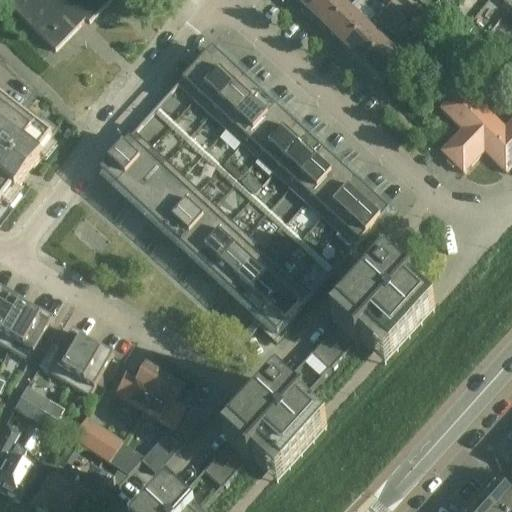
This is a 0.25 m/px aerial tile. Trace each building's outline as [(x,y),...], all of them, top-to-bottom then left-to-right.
[(5,0),(3,3),(55,54),(86,22),(89,26),(114,0),(5,0)] [(293,0),(309,15),(323,0),(293,0)] [(326,32),(349,9),(339,0),(323,0),(309,15),(326,32)] [(509,10),(511,5),(511,0),(506,0),(503,5),(509,10)] [(344,50),(367,26),(349,9),(326,32),(344,50)] [(393,36),(405,24),(398,17),(385,29),(393,36)] [(405,24),(393,36),(400,43),(412,31),(411,30),(405,24)] [(367,26),(344,50),(362,67),(385,44),(367,26)] [(492,39),(483,51),(500,65),(510,53),(492,39)] [(381,85),(403,62),(385,44),(362,67),(381,85)] [(104,181),(273,335),(277,339),(298,316),(368,239),(369,239),(389,216),(216,58),(212,55),(203,64),(182,87),(183,87),(130,145),(130,144),(109,167),(100,177),(104,180),(104,181)] [(440,112),(462,134),(441,155),(463,177),(484,155),(506,176),(511,169),(511,124),(505,131),(462,90),(440,112)] [(33,171),(41,161),(42,159),(39,157),(49,144),(52,141),(52,140),(57,133),(43,122),(37,129),(0,100),(0,207),(2,205),(12,192),(15,194),(16,192),(24,183),(33,171)] [(385,268),(332,327),(336,331),(312,358),(330,374),(354,347),(356,349),(355,350),(357,352),(361,347),(376,361),(385,369),(436,314),(426,305),(412,292),(413,291),(411,289),(410,290),(385,268)] [(0,321),(13,300),(1,292),(0,294),(0,321)] [(0,348),(8,353),(14,343),(31,315),(23,310),(25,307),(13,300),(0,321),(0,348)] [(31,315),(14,343),(8,353),(29,365),(53,323),(40,316),(38,319),(31,315)] [(39,371),(69,389),(92,350),(84,346),(86,342),(73,335),(62,354),(52,349),(39,371)] [(92,350),(69,389),(89,401),(114,359),(101,351),(99,355),(92,350)] [(312,358),(282,390),(300,407),(330,374),(312,358)] [(129,378),(116,399),(146,417),(165,384),(146,372),(139,384),(129,378)] [(188,413),(182,409),(178,407),(185,395),(165,384),(146,417),(176,434),(188,413)] [(246,468),(249,470),(253,465),(269,480),(277,487),(328,432),(319,424),(304,410),(305,409),(303,407),(302,408),(300,407),(282,390),(278,386),(224,445),(229,449),(204,476),(222,492),(246,466),(248,467),(246,468)] [(50,405),(43,417),(47,419),(51,421),(57,410),(50,405)] [(57,410),(51,421),(58,426),(65,414),(57,410)] [(37,413),(31,423),(41,429),(47,419),(43,417),(37,413)] [(122,447),(86,423),(73,444),(109,468),(122,447)] [(33,462),(44,444),(49,436),(41,431),(36,439),(30,435),(18,453),(0,484),(0,496),(20,507),(42,467),(33,462)] [(9,431),(8,432),(0,446),(0,482),(25,440),(9,431)] [(142,466),(156,478),(182,451),(167,438),(142,466)] [(47,481),(54,485),(60,474),(65,477),(79,458),(67,451),(57,465),(47,481)] [(27,511),(61,511),(59,511),(70,493),(73,496),(76,491),(79,484),(65,477),(60,474),(54,485),(47,481),(27,511)] [(91,511),(93,511),(115,488),(93,475),(82,494),(76,491),(73,496),(70,493),(59,511),(61,511),(86,511),(88,510),(91,511)] [(174,508),(178,511),(203,511),(222,492),(204,476),(174,508)] [(494,481),(479,498),(494,511),(511,511),(511,497),(503,490),(494,481)] [(511,487),(508,484),(503,490),(511,497),(511,487)] [(494,511),(479,498),(466,511),(494,511)]
